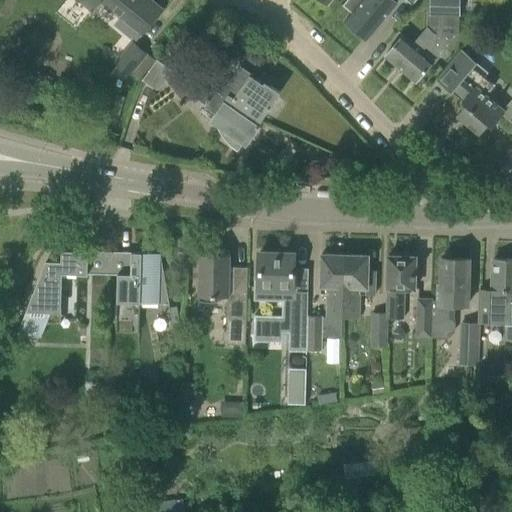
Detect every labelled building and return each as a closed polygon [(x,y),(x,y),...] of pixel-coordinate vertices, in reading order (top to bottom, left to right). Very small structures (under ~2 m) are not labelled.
[(136,41),(161,10),(149,0),(78,0),(91,11),(100,0),(121,17),(115,24),(136,41)] [(352,12),(344,21),(366,39),(397,3),(394,0),(346,0),(342,4),(352,12)] [(385,56),(415,82),(433,61),(435,62),(458,35),(459,11),(462,0),(430,0),(430,15),(427,15),(426,27),(435,35),(422,50),(403,34),(385,56)] [(116,63),(118,64),(128,73),(129,73),(145,53),(134,44),(133,43),(128,49),(116,63)] [(488,72),(476,62),(472,59),(461,49),(435,80),(446,89),(449,85),(464,98),(461,102),(461,103),(461,104),(460,104),(460,105),(460,106),(461,106),(461,107),(461,108),(462,108),(456,116),(457,117),(461,121),(478,135),(488,124),(491,127),(505,111),(497,105),(498,103),(496,101),(495,103),(486,95),(494,86),(483,77),(488,72)] [(201,79),(182,67),(177,74),(156,59),(142,79),(156,88),(167,81),(184,105),(190,95),(215,112),(210,119),(217,123),(216,126),(218,130),(219,133),(221,136),(224,139),(226,142),(229,145),(233,148),(237,151),(243,141),(246,143),(258,126),(254,122),(256,118),(260,121),(279,92),(264,82),(263,84),(250,75),(260,61),(248,53),(228,82),(209,68),(201,79)] [(47,257),(46,260),(15,337),(40,337),(51,312),(61,312),(62,276),(87,277),(87,271),(88,251),(61,250),(58,250),(55,251),(53,252),(51,253),(49,255),(47,257)] [(223,254),(223,253),(218,251),(211,251),(206,252),(206,254),(199,254),(198,296),(199,296),(199,300),(205,302),(210,302),(214,301),(217,300),(218,296),(227,297),(226,329),(223,333),(222,340),(226,344),(245,345),(247,267),(233,267),(233,270),(229,270),(229,255),(223,254)] [(115,332),(139,333),(140,303),(169,304),(165,281),(161,261),(161,253),(131,252),(130,274),(117,273),(116,293),(115,332)] [(292,295),(293,273),(293,253),(259,252),(258,281),(254,281),(254,300),(289,301),(290,295),(292,295)] [(326,317),(342,317),(344,255),(321,254),(320,286),(327,286),(326,317)] [(374,295),(375,272),(367,271),(368,255),(344,255),(342,317),(359,318),(360,294),(374,295)] [(387,276),(386,315),(386,319),(403,319),(404,289),(414,289),(415,277),(415,257),(387,256),(387,276)] [(467,297),(468,278),(468,258),(441,258),(441,278),(441,283),(437,283),(436,299),(432,299),(431,339),(447,339),(453,333),(454,307),(467,308),(467,297)] [(492,289),(480,289),(479,322),(491,323),(504,324),(504,338),(511,338),(511,259),(493,259),(492,289)] [(305,333),(307,295),(292,295),(290,295),(289,301),(288,331),(288,332),(305,333)] [(413,339),(431,339),(432,299),(414,300),(413,339)] [(385,346),(386,319),(386,315),(372,314),(371,346),(385,346)] [(304,351),(319,352),(321,316),(306,315),(304,351)] [(459,366),(477,366),(478,323),(460,323),(459,366)] [(303,368),(285,367),(283,401),(302,402),(303,368)] [(372,382),(372,393),(383,392),(383,380),(372,382)] [(220,403),(220,413),(241,413),(241,403),(220,403)] [(402,428),(406,466),(425,464),(421,426),(402,428)]
